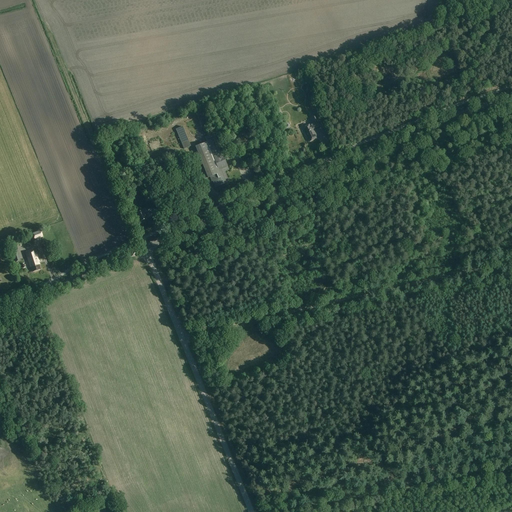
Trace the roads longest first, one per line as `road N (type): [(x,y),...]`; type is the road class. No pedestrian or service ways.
road 1 (tertiary): [(146,246),(511,96)]
road 2 (track): [(181,338),(511,264)]
road 3 (unclassified): [(251,511),(146,246)]
road 4 (track): [(268,511),(511,473)]
road 5 (tertiary): [(0,309),(146,246)]
